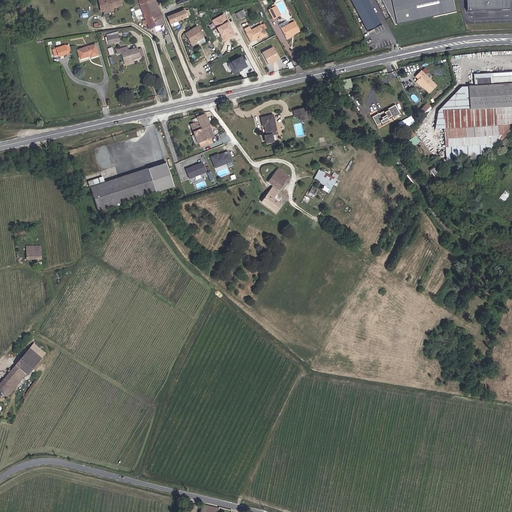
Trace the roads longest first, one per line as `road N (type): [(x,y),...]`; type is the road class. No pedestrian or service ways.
road 1 (secondary): [(511,39),(444,45),(0,148)]
road 2 (residential): [(0,478),(34,461),(63,462),(252,511)]
